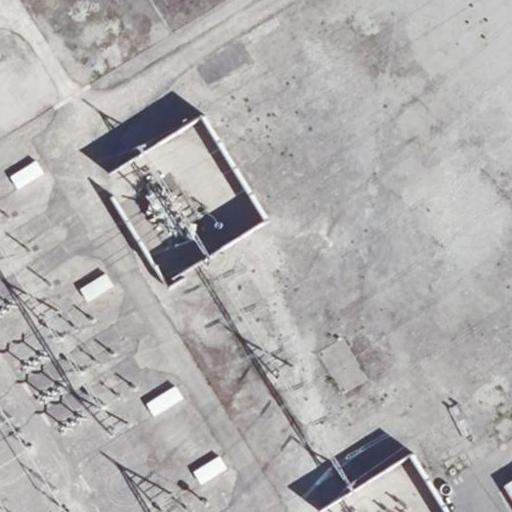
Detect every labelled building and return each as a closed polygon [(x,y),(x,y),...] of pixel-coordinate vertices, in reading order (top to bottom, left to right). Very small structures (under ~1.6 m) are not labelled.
[(207,113),(109,168),(170,277),(268,222),(207,113)] [(5,177),(14,192),(45,174),(37,159),(5,177)] [(102,276),(78,290),(86,305),(111,291),(102,276)] [(173,389),(145,406),(154,421),(182,404),(173,389)] [(450,511),(418,451),(316,506),(319,511),(450,511)] [(185,472),(194,487),(225,469),(217,454),(185,472)]
